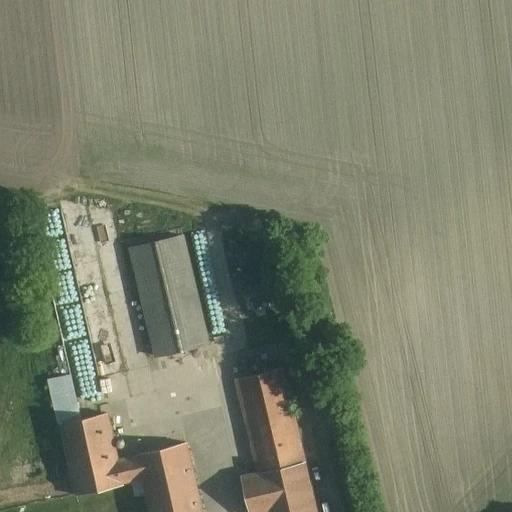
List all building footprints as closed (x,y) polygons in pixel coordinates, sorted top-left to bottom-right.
[(137,238),(164,352),(219,340),(192,225),(137,238)] [(58,321),(86,317),(80,275),(52,279),(58,321)] [(293,364),(242,376),(264,469),(315,457),(293,364)] [(49,402),(76,398),(72,368),(44,372),(49,402)] [(83,492),(132,481),(125,451),(115,408),(66,419),(83,492)] [(214,511),(197,435),(125,451),(132,481),(151,476),(158,511),(214,511)] [(327,511),(315,457),(264,469),(249,472),(258,511),(327,511)]
